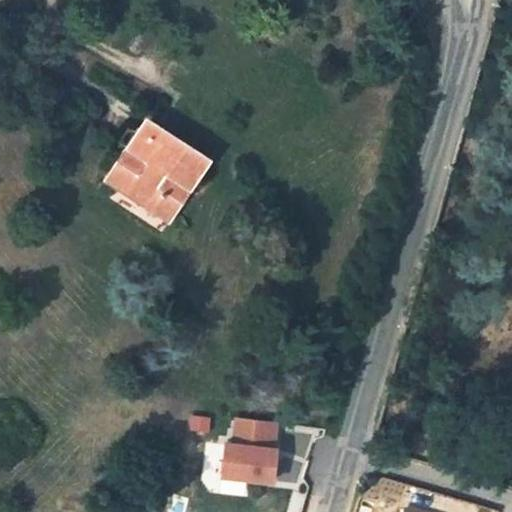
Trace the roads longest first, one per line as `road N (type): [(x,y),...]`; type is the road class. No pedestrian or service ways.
road 1 (tertiary): [(466,46),(351,456)]
road 2 (residential): [(511,500),(351,456)]
